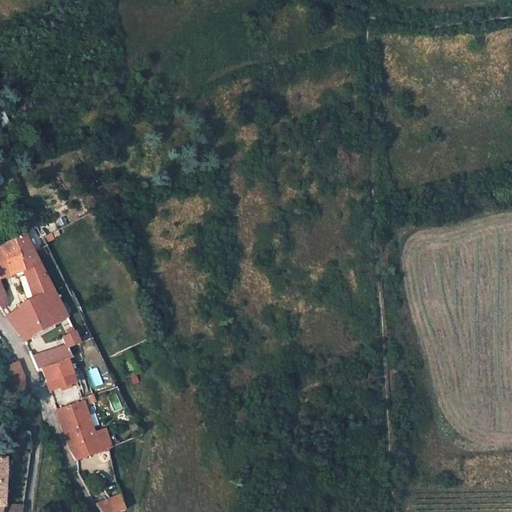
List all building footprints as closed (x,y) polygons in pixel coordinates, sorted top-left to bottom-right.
[(3,110),(0,111),(0,128),(9,125),(3,110)] [(34,228),(23,233),(29,245),(40,240),(34,228)] [(60,235),(58,230),(44,237),(46,243),(54,239),(60,235)] [(23,233),(13,240),(23,271),(24,275),(33,299),(52,290),(34,255),(34,254),(29,245),(23,233)] [(0,247),(0,278),(5,277),(6,277),(7,276),(8,276),(9,275),(23,271),(13,240),(0,247)] [(40,240),(29,245),(34,254),(44,248),(40,240)] [(24,275),(23,271),(9,275),(8,276),(9,280),(11,279),(24,275)] [(19,309),(6,317),(25,343),(31,338),(33,340),(38,338),(36,334),(52,325),(54,327),(59,324),(59,323),(57,321),(66,317),(52,290),(33,299),(26,300),(18,306),(19,309)] [(67,336),(62,339),(65,345),(66,348),(68,348),(79,344),(74,333),(67,336)] [(66,348),(65,345),(31,356),(37,371),(41,369),(41,368),(66,358),(71,356),(68,348),(66,348)] [(71,356),(66,358),(76,384),(77,387),(82,386),(71,356)] [(41,368),(41,369),(49,392),(58,389),(76,384),(66,358),(41,368)] [(19,363),(5,368),(10,380),(24,376),(19,363)] [(10,380),(7,381),(10,398),(26,395),(24,376),(10,380)] [(77,387),(76,384),(58,389),(59,393),(77,387)] [(112,395),(114,411),(121,410),(118,394),(112,395)] [(83,402),(55,410),(63,433),(78,428),(79,431),(91,427),(83,402)] [(78,428),(63,433),(70,453),(75,459),(76,460),(100,451),(108,448),(110,447),(109,442),(104,429),(99,431),(94,433),(91,427),(79,431),(78,428)] [(108,448),(100,451),(105,469),(112,466),(108,448)] [(119,495),(108,499),(113,511),(115,511),(124,510),(119,495)] [(96,503),(96,506),(100,511),(113,511),(108,499),(102,501),(96,503)]
